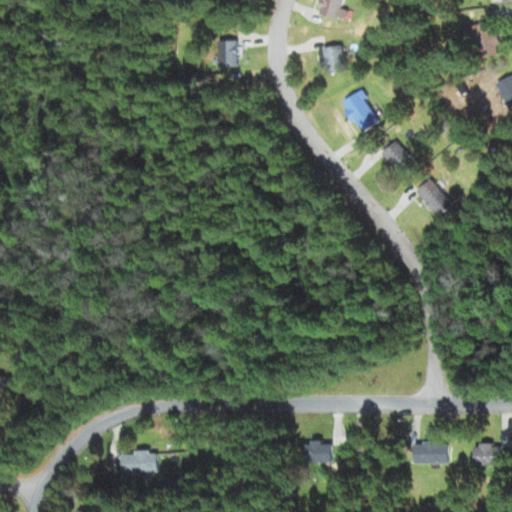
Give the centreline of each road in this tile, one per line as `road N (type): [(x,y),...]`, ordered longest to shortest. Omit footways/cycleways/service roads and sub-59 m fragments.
road 1 (residential): [(39,511),(76,443),(141,408),(511,404)]
road 2 (residential): [(285,0),(278,63),(285,93),(314,144),(421,277),(434,324),(435,404)]
